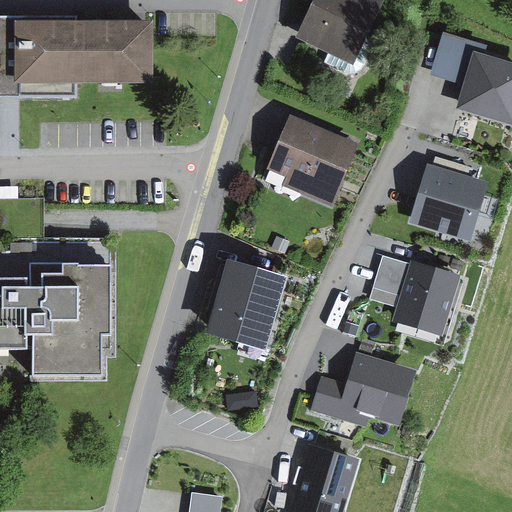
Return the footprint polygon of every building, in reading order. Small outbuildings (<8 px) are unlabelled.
[(374,0),(317,0),(302,33),(351,55),(377,1),(374,0)] [(78,92),(78,79),(149,78),(148,23),(57,23),(57,16),(0,16),(0,83),(2,84),(2,92),(78,92)] [(461,94),(456,110),(511,126),(511,66),(472,54),(476,43),(443,33),(429,76),(458,85),(455,92),(461,94)] [(290,116),(266,170),(287,179),(283,186),(332,207),(359,146),(290,116)] [(427,164),(408,225),(471,244),(490,183),(467,176),(470,169),(435,158),(432,166),(427,164)] [(394,309),(390,322),(445,338),(463,276),(412,261),(410,265),(381,256),(367,301),(394,309)] [(0,344),(31,344),(31,368),(103,368),(103,327),(113,327),(113,260),(32,261),(32,276),(0,276),(0,344)] [(263,344),(282,277),(231,262),(212,329),(263,344)] [(368,419),(402,429),(419,370),(356,352),(347,384),(320,376),(310,411),(366,427),(368,419)] [(338,511),(355,459),(312,447),(292,511),(338,511)] [(221,511),(223,497),(191,492),(188,511),(221,511)]
